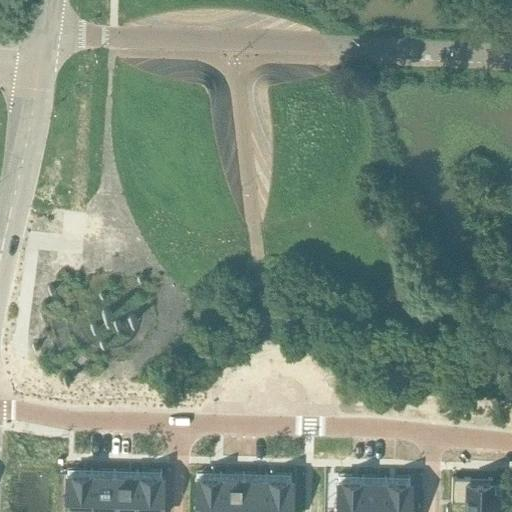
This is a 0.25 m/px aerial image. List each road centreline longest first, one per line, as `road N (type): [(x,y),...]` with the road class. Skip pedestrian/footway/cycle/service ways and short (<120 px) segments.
road 1 (residential): [(39,43),(115,37),(511,53)]
road 2 (residential): [(178,423),(433,437)]
road 3 (residential): [(0,409),(178,423)]
